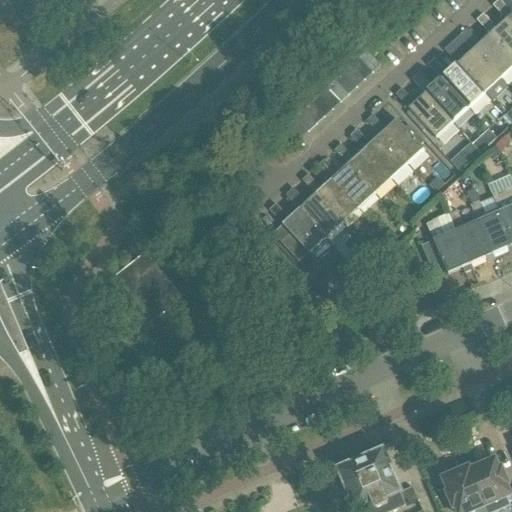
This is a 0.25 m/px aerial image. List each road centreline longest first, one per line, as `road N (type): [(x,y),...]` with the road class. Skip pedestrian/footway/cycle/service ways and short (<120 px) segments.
road 1 (tertiary): [(90,495),(511,313)]
road 2 (primary): [(0,247),(173,108),(289,0)]
road 3 (residential): [(256,206),(477,0)]
road 4 (primary): [(208,0),(49,137)]
road 5 (tertiary): [(55,418),(0,247)]
